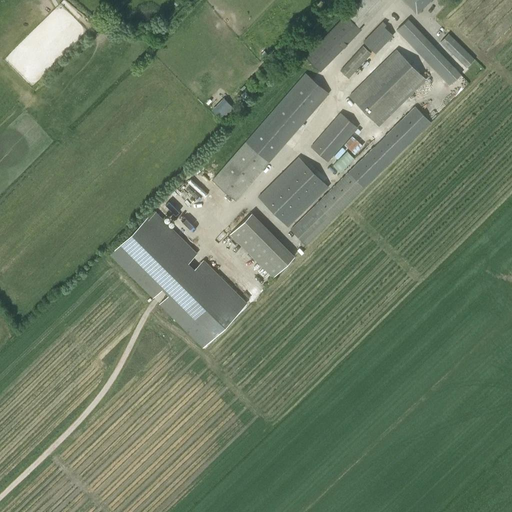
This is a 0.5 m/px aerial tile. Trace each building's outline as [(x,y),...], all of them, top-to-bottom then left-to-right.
[(319,71),(363,26),(360,24),(383,0),(359,0),(346,14),(304,57),(319,71)] [(402,0),(416,15),(431,0),(402,0)] [(449,85),(460,74),(434,48),(407,19),(396,29),(423,58),(449,85)] [(374,53),(393,34),(384,26),(385,24),(383,21),(363,41),(374,53)] [(467,67),(475,59),(448,33),(440,41),(467,67)] [(347,78),(371,52),(363,45),(340,70),(347,78)] [(378,126),(425,79),(396,50),(349,96),(378,126)] [(234,199),(327,93),(304,73),(211,179),(234,199)] [(234,100),(228,93),(216,106),(222,112),(234,100)] [(305,245),(330,220),(425,126),(430,121),(415,106),(410,111),(315,205),(290,229),(305,245)] [(327,161),(357,127),(340,113),(310,147),(327,161)] [(340,172),(354,158),(347,150),(332,165),(340,172)] [(287,227),(328,187),(298,157),(258,197),(287,227)] [(197,253),(154,209),(109,254),(153,298),(162,289),(188,262),(197,253)] [(272,277),(294,256),(251,212),(229,233),(272,277)] [(247,303),(204,259),(194,269),(168,295),(159,304),(203,347),(247,303)] [(168,295),(194,269),(188,262),(162,289),(168,295)]
